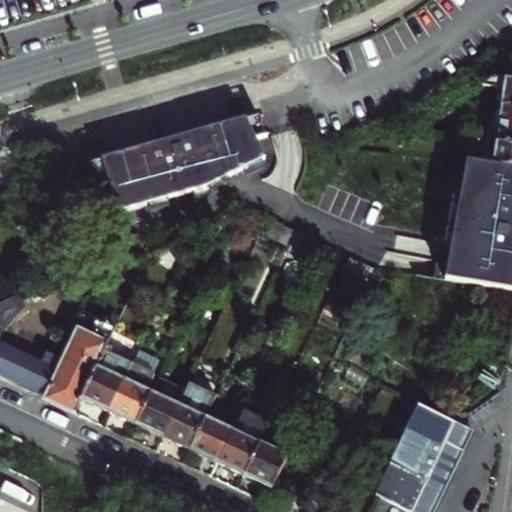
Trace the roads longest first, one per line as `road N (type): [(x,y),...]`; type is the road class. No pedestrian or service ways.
road 1 (tertiary): [(272,0),(0,78)]
road 2 (residential): [(217,511),(0,408)]
